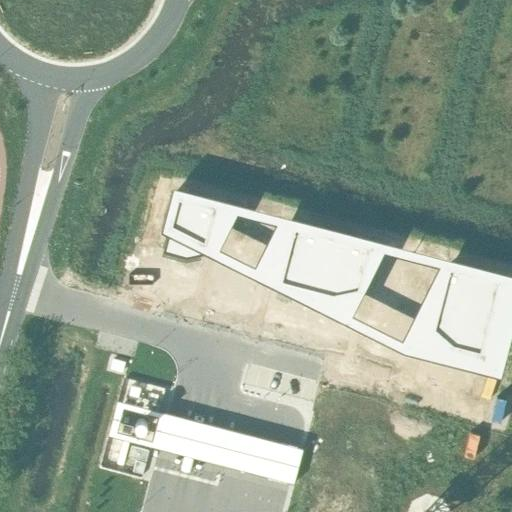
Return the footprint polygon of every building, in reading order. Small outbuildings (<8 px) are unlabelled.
[(201,259),(199,252),(203,251),(203,250),(401,349),(500,375),(511,327),(511,271),(172,184),(160,229),(167,232),(161,255),(185,261),(201,259)] [(113,359),(111,368),(122,371),(125,362),(113,359)] [(140,388),(131,385),(128,396),(137,399),(140,388)] [(162,410),(117,398),(107,434),(151,445),(154,446),(171,450),(190,455),(210,461),(233,467),(258,473),(280,479),(294,482),(303,447),(290,443),(267,437),(242,431),(219,425),(200,420),(180,414),(162,410)] [(117,462),(123,464),(130,439),(123,438),(117,462)] [(131,445),(128,456),(146,461),(146,458),(149,449),(131,445)] [(136,459),(133,470),(142,473),(145,462),(136,459)]
